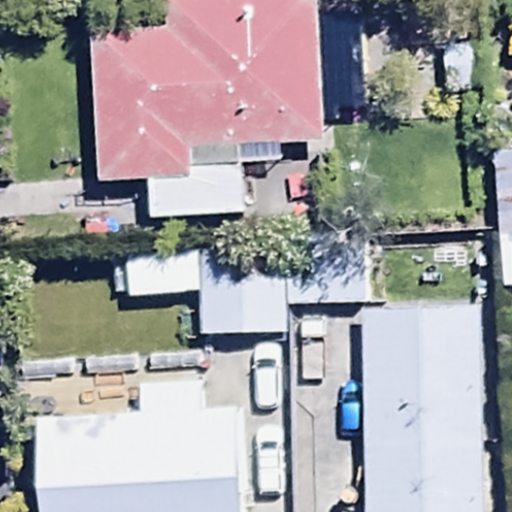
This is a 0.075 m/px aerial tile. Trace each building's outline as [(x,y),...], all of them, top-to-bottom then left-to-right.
[(99,196),(149,194),(151,235),(248,231),(245,163),(323,159),(314,8),(161,15),(162,41),(93,44),(99,196)] [(481,57),(441,56),(440,100),(480,102),(481,57)] [(511,259),(511,160),(494,161),(500,260),(511,259)] [(287,263),(286,321),(363,320),(362,244),(287,246),(287,263)] [(286,321),(287,263),(198,263),(200,346),(286,345),(286,321)] [(483,511),(479,322),(360,325),(364,511),(483,511)] [(137,392),(140,426),(41,433),(45,511),(241,511),(236,420),(202,422),(200,388),(137,392)]
